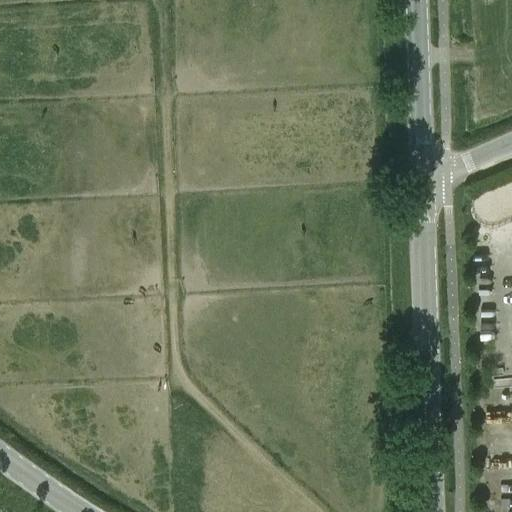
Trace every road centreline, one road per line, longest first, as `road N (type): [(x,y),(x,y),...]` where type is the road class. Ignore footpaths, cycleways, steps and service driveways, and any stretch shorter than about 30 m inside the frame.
road 1 (tertiary): [(431,511),(422,182)]
road 2 (tertiary): [(422,182),(416,0)]
